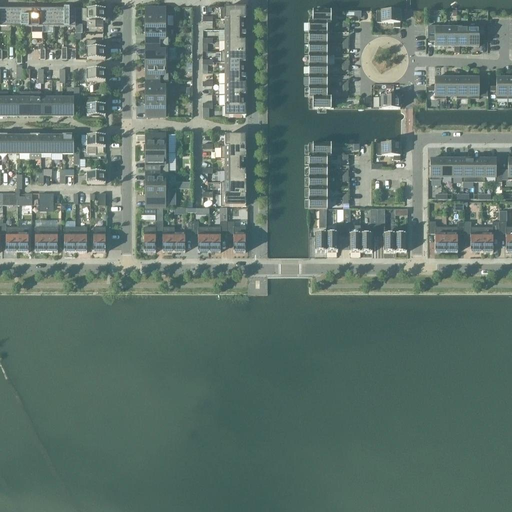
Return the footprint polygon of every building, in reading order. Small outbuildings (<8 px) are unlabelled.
[(10,10),(0,9),(0,33),(10,34),(10,10)] [(143,28),(168,28),(168,14),(164,14),(164,9),(159,9),(146,9),(146,21),(143,21),(143,28)] [(225,21),(245,21),(245,9),(221,9),(221,21),(225,21)] [(21,10),(10,10),(10,34),(10,28),(21,28),(21,10)] [(32,10),(21,10),(21,28),(31,28),(31,34),(32,34),(32,10)] [(43,10),(32,10),(32,34),(42,34),(42,28),(43,10)] [(53,10),(43,10),(42,28),(53,28),(53,10)] [(64,10),(53,10),(53,28),(64,28),(64,10)] [(75,10),(64,10),(64,28),(75,28),(75,10)] [(87,29),(103,29),(103,22),(105,22),(105,10),(82,10),(82,22),(87,22),(87,29)] [(308,23),(327,23),(331,23),(331,12),(312,12),(312,22),(308,23)] [(400,12),(377,12),(377,24),(393,24),(393,29),(400,29),(400,12)] [(225,21),(225,31),(245,31),(245,21),(225,21)] [(308,23),(308,34),(327,34),(327,23),(308,23)] [(434,48),(446,48),(446,29),(446,27),(434,27),(435,35),(435,40),(434,48)] [(446,48),(454,48),(457,48),(457,29),(446,29),(446,27),(446,48)] [(467,29),(467,48),(479,48),(479,42),(479,27),(467,27),(467,29)] [(146,35),(146,46),(168,46),(168,28),(143,28),(143,35),(146,35)] [(467,48),(467,29),(457,29),(457,48),(459,48),(467,48)] [(225,31),(225,42),(245,42),(245,31),(225,31)] [(308,34),(308,44),(327,44),(327,34),(308,34)] [(96,49),(96,42),(87,42),(87,61),(105,61),(105,49),(96,49)] [(225,42),(225,53),(245,53),(245,42),(225,42)] [(308,44),(308,55),(327,55),(327,44),(308,44)] [(143,57),(143,64),(168,64),(168,46),(146,46),(146,57),(143,57)] [(220,64),(225,64),(245,64),(245,53),(225,53),(220,53),(220,64)] [(308,55),(308,66),(327,66),(327,55),(308,55)] [(146,71),(146,82),(169,82),(168,64),(143,64),(143,71),(146,71)] [(225,64),(225,75),(245,75),(245,64),(225,64)] [(308,66),(308,77),(327,77),(327,66),(308,66)] [(105,71),(87,71),(87,83),(105,83),(105,71)] [(225,75),(225,85),(245,86),(245,75),(225,75)] [(308,77),(308,87),(327,87),(327,77),(308,77)] [(434,87),(434,92),(434,100),(446,100),(446,79),(434,79),(434,87)] [(455,79),(446,79),(446,100),(446,98),(456,98),(456,100),(457,100),(457,79),(455,79)] [(459,79),(457,79),(457,100),(467,100),(467,79),(459,79)] [(467,79),(467,100),(479,100),(479,87),(479,84),(479,79),(467,79)] [(496,92),(496,100),(507,100),(507,79),(496,79),(496,87),(496,92)] [(169,82),(146,82),(146,93),(143,93),(143,100),(168,100),(169,82)] [(225,85),(225,96),(245,96),(245,86),(225,85)] [(308,87),(308,98),(329,98),(329,87),(327,87),(308,87)] [(19,93),(19,99),(19,117),(30,117),(30,99),(30,93),(19,93)] [(30,117),(41,117),(41,99),(41,93),(30,93),(30,99),(30,117)] [(379,98),(379,110),(400,110),(400,93),(393,93),(393,98),(384,98),(379,98)] [(225,96),(225,107),(245,107),(245,96),(225,96)] [(0,117),(8,117),(8,99),(0,98),(0,117)] [(329,98),(308,98),(308,99),(312,99),(312,110),(333,110),(333,98),(329,98)] [(8,117),(19,117),(19,99),(8,99),(8,117)] [(41,117),(52,117),(52,99),(41,99),(41,117)] [(52,117),(63,117),(63,99),(52,99),(52,117)] [(63,99),(63,117),(73,117),(73,99),(63,99)] [(105,106),(96,106),(96,99),(87,99),(87,118),(105,118),(105,106)] [(168,100),(143,100),(143,107),(146,107),(146,118),(168,118),(168,100)] [(245,107),(225,107),(225,118),(245,118),(245,107)] [(8,137),(0,136),(0,155),(8,155),(8,137)] [(52,136),(41,137),(41,155),(52,155),(52,136)] [(62,136),(52,136),(52,155),(63,155),(63,136),(62,136)] [(63,136),(63,155),(73,155),(74,136),(72,136),(71,136),(64,136),(63,136)] [(143,147),(143,154),(168,154),(168,142),(161,142),(161,136),(146,136),(146,147),(143,147)] [(19,137),(8,137),(8,155),(19,155),(19,137)] [(30,137),(19,137),(19,155),(30,155),(30,137)] [(41,137),(30,137),(30,155),(41,155),(41,137)] [(81,137),(81,146),(87,146),(87,155),(96,155),(96,148),(105,148),(105,137),(87,137),(81,137)] [(221,148),(245,148),(245,137),(225,137),(225,148),(221,148)] [(308,157),(329,157),(331,157),(331,145),(308,145),(308,157)] [(377,145),(377,157),(393,157),(393,162),(400,162),(400,145),(377,145)] [(221,148),(221,160),(245,160),(245,148),(221,148)] [(146,162),(146,172),(168,172),(168,154),(143,154),(143,162),(146,162)] [(308,167),(327,167),(329,167),(329,157),(308,157),(308,167)] [(225,160),(225,172),(245,172),(245,160),(221,160),(225,160)] [(430,181),(441,181),(441,179),(441,160),(430,160),(430,181)] [(452,160),(441,160),(441,179),(452,179),(452,160)] [(462,184),(463,184),(463,160),(452,160),(452,179),(462,179),(462,184)] [(463,184),(474,184),(474,160),(463,160),(463,184)] [(474,184),(484,184),(484,160),(474,160),(474,184)] [(484,160),(484,184),(485,184),(485,179),(495,179),(495,184),(502,184),(502,171),(496,171),(496,160),(484,160)] [(308,167),(308,177),(327,177),(327,167),(308,167)] [(143,183),(143,190),(168,190),(168,172),(146,172),(146,183),(143,183)] [(221,183),(221,184),(245,184),(245,172),(225,172),(225,183),(221,183)] [(87,173),(87,185),(105,185),(105,173),(87,173)] [(308,189),(327,189),(329,189),(329,177),(327,177),(308,177),(308,189)] [(221,184),(221,196),(245,196),(245,184),(221,184)] [(308,189),(308,199),(327,199),(327,189),(308,189)] [(168,190),(143,190),(143,198),(146,198),(146,209),(161,209),(161,203),(169,203),(168,190)] [(13,195),(3,195),(3,207),(13,207),(13,195)] [(245,196),(221,196),(221,208),(245,208),(245,196)] [(327,199),(308,199),(308,211),(327,211),(327,199)] [(505,254),(511,253),(511,228),(506,229),(506,216),(499,216),(499,223),(499,235),(505,235),(505,254)] [(162,254),(174,254),(174,235),(174,229),(163,229),(163,223),(156,223),(156,229),(156,235),(162,235),(162,254)] [(198,254),(209,254),(209,229),(198,229),(198,223),(191,223),(191,224),(191,235),(198,235),(198,254)] [(220,235),(227,235),(227,223),(220,223),(220,229),(209,229),(209,254),(220,254),(220,235)] [(227,223),(227,235),(233,235),(233,254),(245,254),(245,229),(234,229),(234,223),(227,223)] [(435,254),(446,254),(446,229),(435,229),(435,223),(428,223),(428,235),(435,235),(435,254)] [(457,235),(464,235),(464,223),(457,223),(457,229),(446,229),(446,254),(457,254),(457,235)] [(470,254),(481,254),(481,229),(470,229),(470,223),(464,223),(464,235),(470,235),(470,254)] [(493,235),(499,235),(499,223),(492,223),(492,229),(481,229),(481,254),(493,254),(493,235)] [(17,229),(6,229),(6,225),(3,225),(3,236),(6,236),(6,254),(17,254),(17,229)] [(336,235),(326,235),(326,254),(337,254),(337,238),(343,238),(343,226),(336,226),(336,235)] [(350,226),(343,226),(343,238),(349,238),(349,254),(360,254),(360,230),(360,227),(350,227),(350,226)] [(371,230),(360,230),(360,254),(372,254),(372,238),(378,238),(378,226),(371,226),(371,230)] [(384,226),(378,226),(378,238),(383,238),(383,254),(395,254),(395,235),(385,235),(385,226),(384,226)] [(17,229),(17,254),(28,254),(28,229),(17,229)] [(46,254),(46,229),(35,229),(35,254),(46,254)] [(58,229),(46,229),(46,254),(58,254),(58,229)] [(64,254),(75,254),(75,229),(64,229),(64,254)] [(75,229),(75,254),(87,254),(87,229),(75,229)] [(93,254),(105,254),(105,229),(93,229),(93,254)] [(156,254),(156,235),(156,229),(144,229),(144,254),(156,254)] [(174,235),(174,254),(185,254),(185,235),(174,235)] [(326,254),(326,235),(315,235),(315,254),(326,254)] [(406,235),(395,235),(395,254),(406,254),(406,235)]
